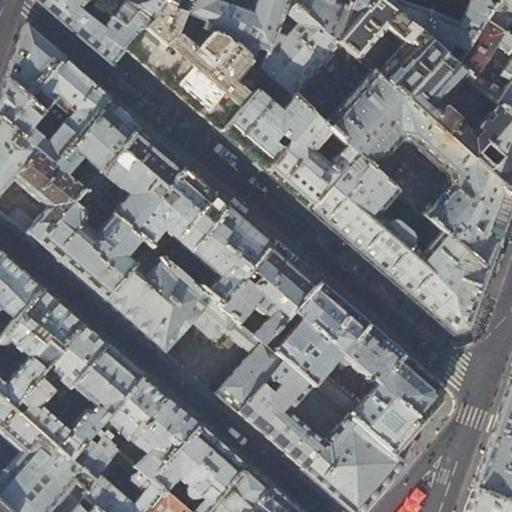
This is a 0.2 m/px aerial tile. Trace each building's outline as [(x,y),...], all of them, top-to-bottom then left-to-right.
[(110,64),(122,49),(151,13),(114,0),(35,0),(72,31),(110,64)] [(114,0),(151,13),(160,2),(180,10),(184,0),(114,0)] [(254,0),(249,13),(214,0),(184,0),(180,10),(204,20),(200,27),(222,34),(258,68),(285,0),(254,0)] [(284,190),(307,210),(354,156),(370,170),(396,141),(406,141),(444,173),(445,186),(430,202),(429,200),(427,200),(417,211),(439,231),(486,273),(499,235),(511,199),(335,41),(286,0),(285,0),(258,68),(265,75),(266,75),(310,114),(262,171),(284,190)] [(371,0),(286,0),(335,41),(371,0)] [(371,0),(335,41),(511,199),(511,198),(511,119),(496,105),(469,136),(440,110),(436,102),(461,74),(452,65),(418,36),(378,0),(371,0)] [(378,0),(418,36),(426,13),(394,2),(394,0),(378,0)] [(495,0),(431,0),(426,13),(418,36),(452,65),(482,20),(495,0)] [(511,3),(506,0),(495,0),(482,20),(511,40),(511,3)] [(199,116),(217,131),(251,91),(261,80),(265,75),(258,68),(222,34),(200,27),(204,20),(180,10),(160,2),(151,13),(122,49),(152,75),(199,116)] [(461,74),(496,105),(511,119),(511,40),(482,20),(452,65),(461,74)] [(9,67),(5,79),(27,97),(61,57),(47,45),(24,25),(9,67)] [(84,77),(61,57),(27,97),(75,136),(105,101),(108,97),(84,77)] [(239,151),(262,171),(310,114),(266,75),(265,75),(261,80),(286,101),(277,113),(251,91),(217,131),(239,151)] [(0,93),(0,121),(51,165),(75,136),(27,97),(5,79),(0,93)] [(118,112),(105,101),(75,136),(51,165),(81,190),(135,126),(118,112)] [(25,232),(36,241),(81,190),(51,165),(0,121),(0,197),(1,196),(0,194),(0,189),(10,178),(45,206),(32,220),(19,209),(13,209),(5,217),(24,233),(25,232)] [(159,147),(135,126),(81,190),(104,209),(109,205),(100,198),(112,183),(125,194),(109,213),(111,214),(128,229),(182,167),(159,147)] [(451,333),(465,329),(476,300),(486,273),(439,231),(421,251),(412,244),(412,242),(409,240),(409,237),(407,235),(408,234),(394,222),(393,223),(387,218),(385,220),(376,212),(394,191),(370,170),(354,156),(307,210),(369,263),(451,333)] [(203,185),(182,167),(128,229),(149,247),(157,253),(166,241),(155,232),(160,227),(187,250),(226,205),(203,185)] [(71,272),(103,299),(149,247),(128,229),(111,214),(94,234),(80,223),(83,220),(87,222),(90,222),(93,221),(106,211),(104,209),(81,190),(36,241),(71,272)] [(250,226),(226,205),(187,250),(173,267),(216,306),(270,243),(250,226)] [(299,467),(297,469),(348,511),(357,511),(393,471),(400,464),(391,455),(269,351),(261,345),(280,324),(317,283),(319,280),(297,261),(273,240),(270,243),(216,306),(173,267),(157,253),(149,247),(103,299),(101,300),(133,328),(161,351),(162,350),(189,320),(210,337),(219,336),(223,331),(249,353),(213,394),(246,422),(286,456),(299,467)] [(0,307),(6,313),(3,317),(8,321),(39,286),(17,267),(0,252),(0,307)] [(414,428),(436,401),(436,387),(376,335),(317,283),(280,324),(289,331),(274,348),(272,347),(269,351),(391,455),(414,428)] [(61,305),(39,286),(8,321),(6,324),(0,331),(0,341),(3,341),(6,338),(24,354),(2,380),(0,377),(0,373),(7,365),(0,359),(0,398),(8,405),(15,398),(35,374),(80,322),(61,305)] [(92,332),(80,322),(35,374),(50,389),(58,395),(60,393),(105,343),(92,332)] [(118,355),(105,343),(60,393),(80,411),(64,429),(36,405),(50,389),(35,374),(15,398),(23,406),(16,413),(67,460),(83,437),(91,429),(141,374),(118,355)] [(154,386),(141,374),(91,429),(97,434),(146,478),(197,422),(182,409),(154,386)] [(496,419),(491,433),(511,440),(511,377),(501,405),(496,419)] [(0,398),(0,505),(7,511),(64,511),(79,496),(89,479),(67,460),(16,413),(8,405),(0,398)] [(220,443),(197,422),(146,478),(163,492),(177,476),(186,484),(183,487),(183,491),(187,495),(190,495),(194,491),(200,496),(187,511),(201,511),(245,463),(220,443)] [(483,456),(472,488),(511,501),(511,440),(491,433),(483,456)] [(187,511),(163,492),(146,478),(97,434),(89,443),(83,437),(67,460),(89,479),(79,496),(96,511),(187,511)] [(300,511),(285,499),(245,463),(201,511),(220,511),(223,509),(227,510),(231,510),(233,509),(236,511),(300,511)] [(465,506),(463,511),(511,511),(511,501),(472,488),(465,506)] [(96,511),(79,496),(64,511),(96,511)]
